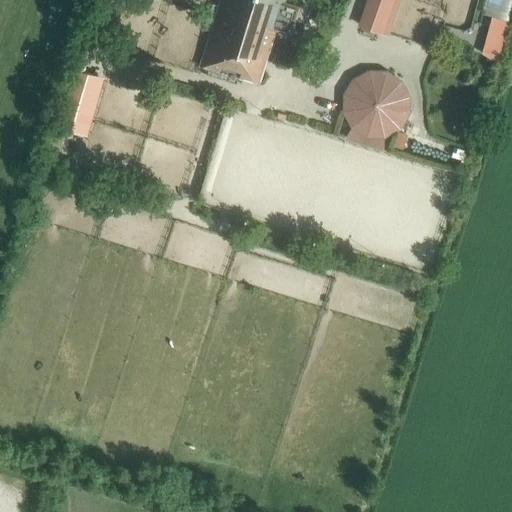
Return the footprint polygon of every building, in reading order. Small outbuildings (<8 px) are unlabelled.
[(219,0),(200,64),(258,82),(275,28),(290,33),(298,8),(283,3),(283,0),(219,0)] [(387,35),(399,0),(366,0),(358,25),(387,35)] [(425,0),(426,5),(427,11),(430,16),(433,21),(437,26),(442,29),(448,32),(454,33),(460,34),(466,33),(472,32),(477,29),(482,26),(487,21),(490,16),(493,11),(494,5),(494,0),(425,0)] [(357,65),(342,136),(387,145),(390,130),(404,133),(416,78),(357,65)] [(104,76),(73,67),(56,125),(87,135),(104,76)]
